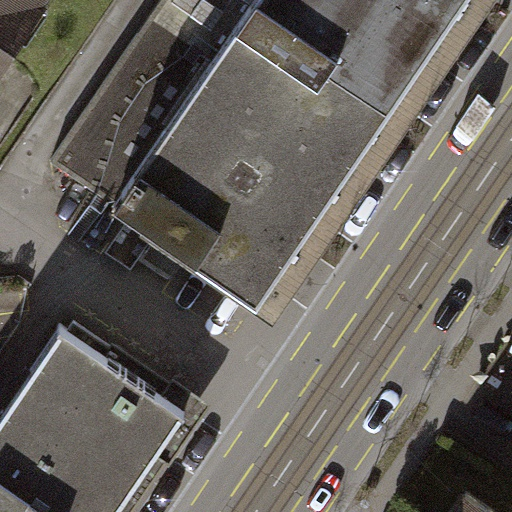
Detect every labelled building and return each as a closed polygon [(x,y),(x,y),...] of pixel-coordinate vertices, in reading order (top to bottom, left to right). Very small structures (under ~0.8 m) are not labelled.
[(0,0),(0,43),(30,0),(0,0)] [(243,0),(151,0),(41,161),(104,204),(243,0)] [(250,304),(390,100),(243,0),(104,204),(250,304)] [(243,0),(390,100),(457,0),(243,0)] [(52,321),(0,397),(0,511),(108,511),(179,408),(52,321)] [(490,511),(458,490),(443,511),(490,511)]
